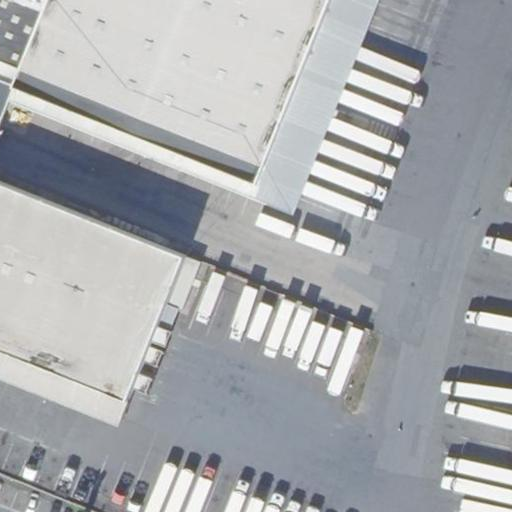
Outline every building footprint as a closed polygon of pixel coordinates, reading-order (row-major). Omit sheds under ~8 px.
[(0,0),(0,129),(17,87),(293,199),(374,0),(0,0)] [(0,345),(130,398),(188,255),(24,190),(0,180),(0,345)] [(494,268),(511,272),(511,220),(506,219),(494,268)] [(351,383),(370,325),(287,298),(268,355),(351,383)] [(511,335),(479,332),(476,362),(511,366),(511,335)] [(0,365),(123,415),(130,398),(0,345),(0,365)] [(76,481),(93,489),(100,472),(83,465),(76,481)]
